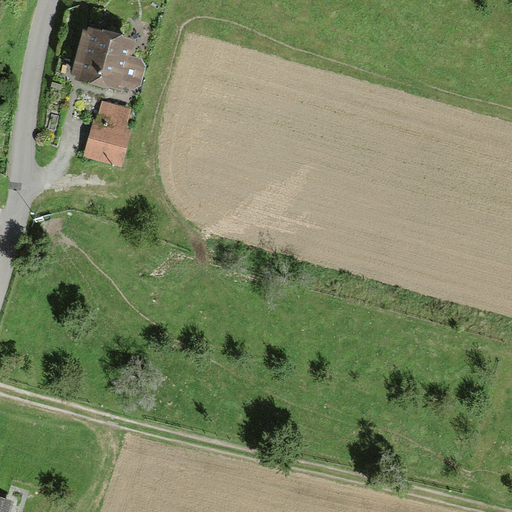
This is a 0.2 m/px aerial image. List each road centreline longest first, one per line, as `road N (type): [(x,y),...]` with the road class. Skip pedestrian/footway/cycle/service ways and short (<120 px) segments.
road 1 (track): [(0,388),(495,511)]
road 2 (residential): [(0,273),(51,0)]
